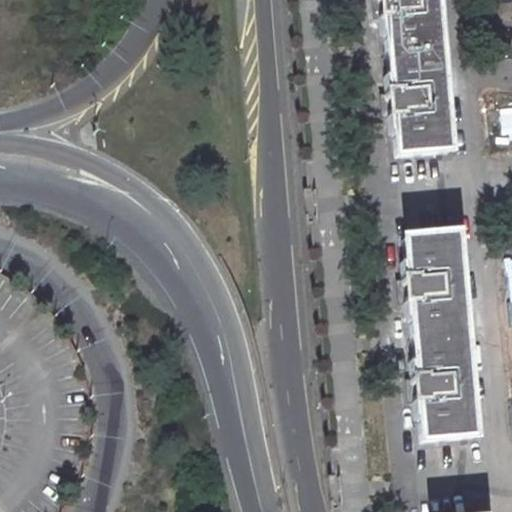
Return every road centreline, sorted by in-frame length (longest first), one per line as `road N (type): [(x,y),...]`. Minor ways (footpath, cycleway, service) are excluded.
road 1 (primary): [(310,511),(283,357),(261,0)]
road 2 (trunk): [(355,511),(308,0)]
road 3 (primary): [(137,208),(173,245),(207,308),(258,511)]
road 4 (primary): [(0,245),(75,302),(110,379),(113,441),(91,511)]
road 5 (primary): [(0,125),(67,104),(105,78),(139,38),(157,0)]
road 6 (primary): [(0,141),(84,161),(137,208)]
road 7 (primary): [(0,175),(137,208)]
